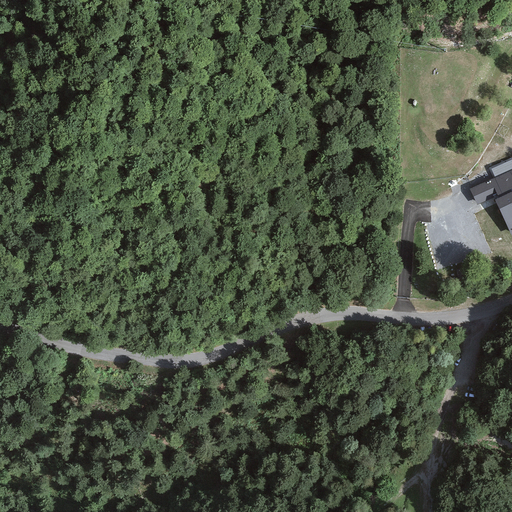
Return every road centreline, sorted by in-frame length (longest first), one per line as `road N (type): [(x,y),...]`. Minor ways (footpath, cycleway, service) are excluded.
road 1 (tertiary): [(511,300),(433,320),(318,313),(184,363),(75,350),(0,328)]
road 2 (track): [(426,511),(435,448),(475,313)]
